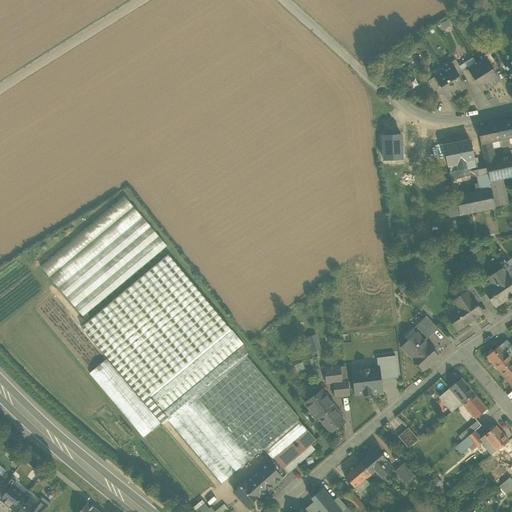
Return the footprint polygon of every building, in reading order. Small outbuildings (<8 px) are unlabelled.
[(497,66),(489,53),(483,56),(485,58),(492,69),(497,66)] [(492,69),(485,58),(476,64),(491,87),(496,84),(495,82),(499,80),(492,69)] [(461,70),(455,60),(449,63),(451,66),(458,77),(463,74),(461,70)] [(468,69),(467,69),(474,80),(481,91),(485,89),(486,91),(491,87),(476,64),(468,69)] [(451,66),(442,71),(457,95),(463,92),(462,90),(465,88),(458,77),(451,66)] [(474,80),(467,69),(468,69),(466,66),(461,70),(463,74),(469,83),(474,80)] [(442,71),(434,77),(440,88),(447,99),(451,97),(452,98),(457,95),(442,71)] [(434,77),(428,81),(434,91),(440,88),(434,77)] [(511,120),(477,128),(481,144),(485,162),(492,161),(489,146),(492,145),(491,142),(511,137),(511,120)] [(444,140),(396,143),(395,143),(382,144),(383,150),(396,149),(397,167),(406,167),(415,166),(434,165),(448,164),(444,145),(445,145),(444,140)] [(445,145),(444,145),(448,164),(449,166),(449,167),(452,180),(476,174),(474,164),(470,140),(445,145)] [(511,156),(492,161),(485,162),(488,174),(489,182),(503,179),(511,176),(511,156)] [(485,162),(474,164),(476,174),(477,176),(488,174),(485,162)] [(488,174),(477,176),(480,191),(491,188),(489,182),(488,174)] [(503,179),(489,182),(491,188),(495,207),(508,204),(503,179)] [(495,207),(491,188),(480,191),(455,196),(459,215),(495,208),(495,207)] [(123,195),(40,264),(82,315),(165,246),(123,195)] [(459,215),(455,196),(445,198),(449,217),(459,215)] [(168,255),(81,327),(163,424),(168,420),(168,421),(168,420),(162,412),(150,398),(231,331),(168,255)] [(511,271),(508,266),(502,270),(511,285),(511,271)] [(501,269),(488,279),(492,286),(484,292),(494,307),(511,294),(511,285),(502,270),(501,269)] [(480,297),(471,285),(465,289),(466,292),(467,292),(474,301),(480,297)] [(474,301),(467,292),(466,292),(458,297),(463,305),(447,316),(457,331),(464,326),(465,327),(482,315),(474,301)] [(51,294),(34,308),(88,372),(104,358),(51,294)] [(438,328),(426,316),(415,326),(427,338),(438,328)] [(231,331),(150,398),(162,412),(244,345),(232,330),(231,331)] [(315,333),(307,336),(312,352),(321,349),(315,333)] [(438,356),(416,333),(401,347),(422,371),(428,365),(429,366),(432,362),(438,356)] [(502,343),(487,357),(500,372),(511,362),(511,361),(511,348),(510,346),(507,348),(502,343)] [(244,345),(162,412),(168,420),(247,354),(244,345)] [(168,420),(168,421),(221,484),(263,448),(300,417),(247,354),(168,420)] [(378,368),(380,381),(398,378),(395,356),(376,358),(377,368),(378,368)] [(511,362),(500,372),(511,386),(511,362)] [(341,381),(339,367),(324,369),(326,384),(333,383),(333,382),(341,381)] [(380,381),(378,368),(377,368),(352,371),(355,395),(363,394),(363,396),(371,395),(371,393),(381,392),(380,381)] [(473,393),(461,378),(449,388),(449,389),(462,403),(473,393)] [(333,382),(333,383),(335,397),(349,396),(347,381),(341,381),(333,382)] [(449,389),(439,397),(452,411),(462,403),(449,389)] [(322,390),(304,404),(317,419),(318,418),(333,405),(322,390)] [(473,393),(462,403),(474,418),(486,408),(473,393)] [(333,405),(318,418),(330,433),(344,423),(337,414),(339,412),(333,405)] [(317,437),(300,417),(263,448),(271,458),(272,459),(301,434),(309,444),(317,437)] [(142,419),(142,424),(135,424),(135,429),(149,430),(149,419),(142,419)] [(477,421),(468,428),(472,433),(475,430),(481,425),(477,421)] [(481,437),(480,438),(483,441),(481,442),(487,449),(492,445),(496,451),(508,441),(495,426),(481,437)] [(408,428),(398,437),(408,448),(418,440),(408,428)] [(481,437),(475,430),(472,433),(454,448),(460,454),(469,446),(472,450),(481,442),(483,441),(480,438),(481,437)] [(272,459),(272,460),(285,475),(314,450),(309,444),(301,434),(272,459)] [(511,462),(511,445),(508,441),(496,451),(509,466),(511,462)] [(367,456),(360,462),(370,475),(371,475),(376,471),(380,476),(386,472),(388,474),(393,469),(387,461),(376,448),(369,454),(369,453),(366,456),(367,456)] [(271,458),(246,481),(259,496),(258,496),(260,498),(286,475),(285,475),(272,460),(272,459),(271,458)] [(360,462),(344,476),(354,488),(370,475),(360,462)] [(415,476),(404,462),(394,471),(405,484),(415,476)] [(511,470),(510,468),(501,476),(505,481),(509,478),(511,475),(511,470)] [(437,476),(432,480),(438,487),(442,483),(437,476)] [(12,485),(16,481),(11,477),(0,490),(4,494),(12,485)] [(505,481),(499,486),(506,494),(511,488),(511,480),(509,478),(505,481)] [(28,490),(16,481),(12,485),(24,495),(28,490)] [(246,481),(233,492),(247,506),(258,496),(259,496),(246,481)] [(13,509),(24,495),(12,485),(4,494),(1,499),(13,509)] [(332,502),(322,489),(311,499),(313,502),(321,511),(338,511),(340,511),(332,502)] [(362,504),(350,491),(343,497),(354,510),(362,504)] [(24,495),(13,509),(16,511),(31,511),(37,505),(36,505),(24,495)] [(338,497),(332,502),(340,511),(343,511),(348,508),(338,497)] [(40,500),(36,505),(37,505),(31,511),(42,511),(47,506),(40,500)] [(98,511),(87,502),(79,511),(98,511)] [(321,511),(313,502),(303,510),(305,511),(321,511)]
